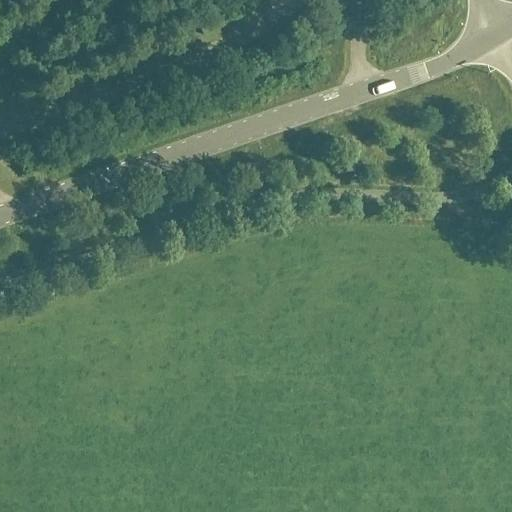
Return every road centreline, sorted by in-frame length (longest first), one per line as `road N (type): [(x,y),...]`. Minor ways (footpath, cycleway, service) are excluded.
road 1 (unclassified): [(0,291),(259,204),(313,194),(437,202),(477,196),(511,177)]
road 2 (tertiary): [(0,218),(420,72),(494,36)]
